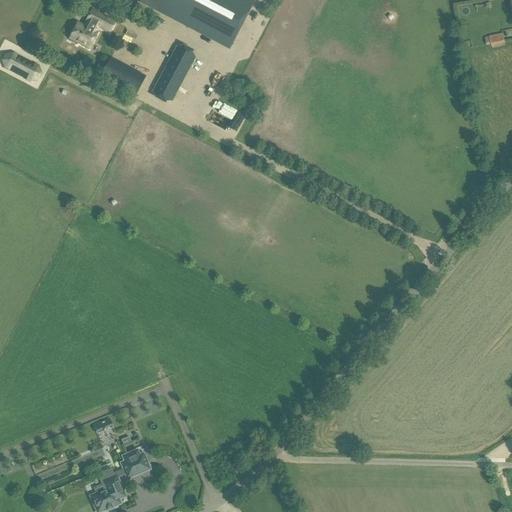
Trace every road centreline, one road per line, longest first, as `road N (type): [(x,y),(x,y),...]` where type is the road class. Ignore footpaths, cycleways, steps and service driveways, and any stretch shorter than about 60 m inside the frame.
road 1 (unclassified): [(202,511),(265,465),(314,414),(511,175)]
road 2 (unknown): [(101,0),(207,56),(208,72),(185,120)]
